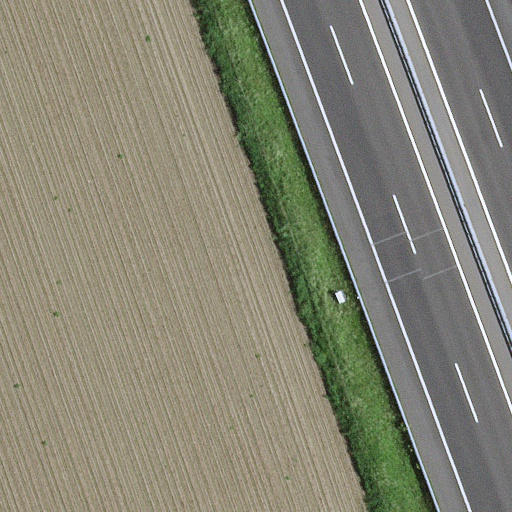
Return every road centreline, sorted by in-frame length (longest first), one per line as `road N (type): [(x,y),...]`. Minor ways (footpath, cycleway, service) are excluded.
road 1 (motorway): [(319,0),(509,511)]
road 2 (motorway): [(511,171),(447,0)]
